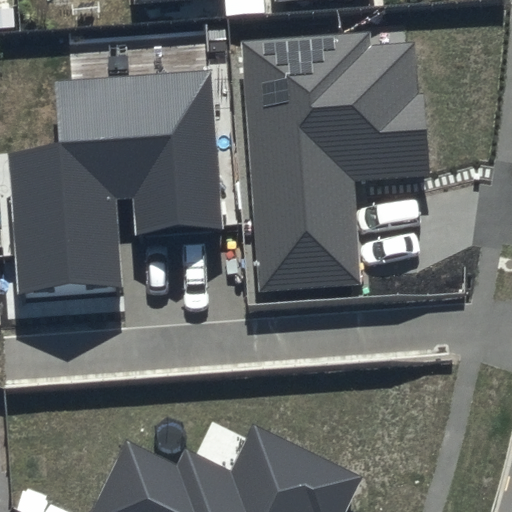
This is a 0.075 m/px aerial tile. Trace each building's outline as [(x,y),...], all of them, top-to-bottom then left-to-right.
[(136,0),(138,16),(212,10),(211,0),(136,0)] [(277,0),(279,13),(379,6),(378,0),(277,0)] [(370,48),(244,56),(261,310),(365,303),(358,197),(432,191),(427,110),(419,110),(416,56),(371,59),(370,48)] [(6,152),(17,294),(121,286),(114,198),(130,197),(133,236),(222,229),(210,72),(59,84),(64,147),(6,152)] [(127,441),(91,511),(346,511),(364,477),(254,423),(230,471),(184,448),(175,464),(127,441)]
